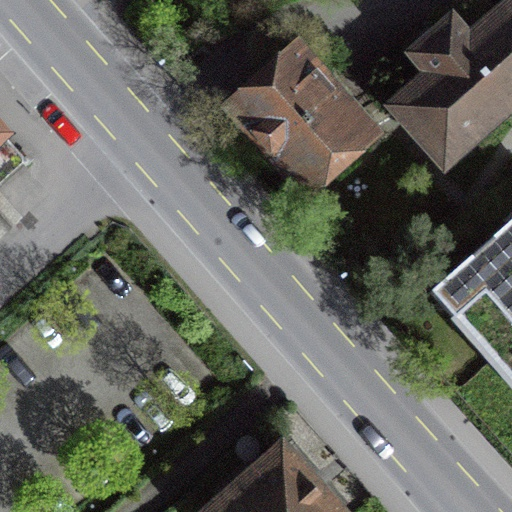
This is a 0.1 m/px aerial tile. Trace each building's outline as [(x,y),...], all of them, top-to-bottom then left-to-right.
[(434,72),(398,105),(447,158),(511,98),(511,5),(472,43),(451,21),(417,52),(434,72)] [(297,50),(236,104),(307,184),(368,130),(297,50)] [(0,183),(23,163),(25,166),(31,160),(26,154),(24,155),(0,128),(0,183)] [(511,211),(441,271),(511,354),(511,211)] [(337,511),(281,449),(210,511),(337,511)]
